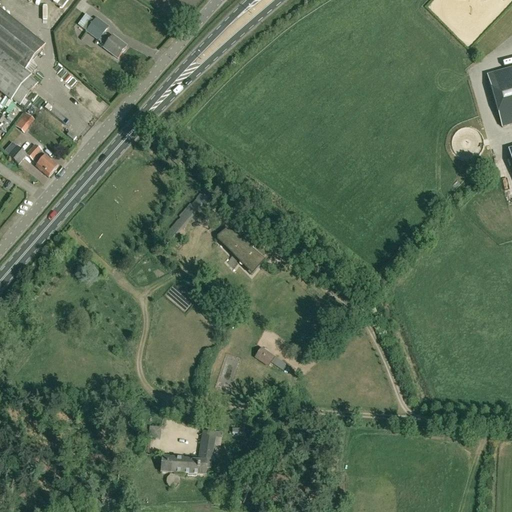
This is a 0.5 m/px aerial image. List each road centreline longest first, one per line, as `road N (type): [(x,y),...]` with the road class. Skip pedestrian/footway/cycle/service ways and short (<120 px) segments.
road 1 (track): [(81,244),(113,283),(142,297),(138,366),(153,391),(326,413),(511,423)]
road 2 (unclassified): [(0,251),(218,0)]
road 3 (primary): [(0,282),(138,123)]
road 4 (primary): [(138,123),(279,0)]
road 5 (primary): [(250,0),(138,123)]
road 6 (unknown): [(511,132),(485,134),(471,74),(511,54)]
